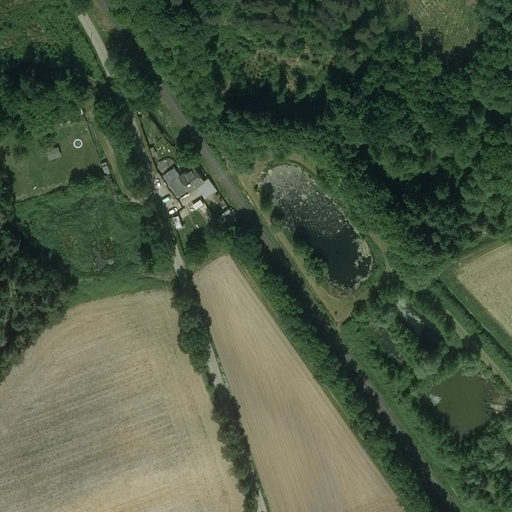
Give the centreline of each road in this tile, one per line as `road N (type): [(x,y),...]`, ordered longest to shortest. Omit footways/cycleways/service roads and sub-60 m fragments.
road 1 (track): [(511,387),(311,156),(277,149),(253,164),(259,196),(481,511)]
road 2 (unclassified): [(70,0),(111,70),(262,511)]
